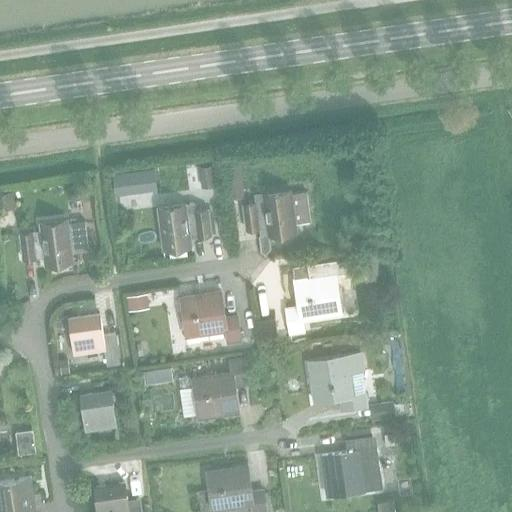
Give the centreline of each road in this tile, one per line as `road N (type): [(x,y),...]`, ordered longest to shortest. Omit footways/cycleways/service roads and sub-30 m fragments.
road 1 (unclassified): [(0,147),(511,72)]
road 2 (secondary): [(0,95),(511,21)]
road 3 (unclassified): [(389,0),(0,56)]
road 4 (residential): [(33,332),(41,309),(66,290),(245,261)]
road 5 (residential): [(57,463),(282,432)]
road 6 (residential): [(57,463),(33,332)]
